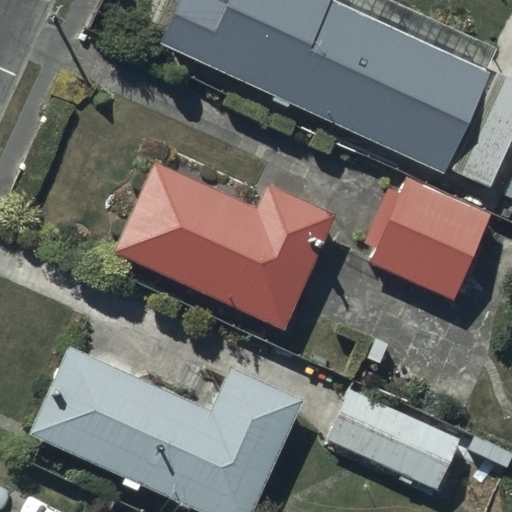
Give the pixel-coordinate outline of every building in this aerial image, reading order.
[(172,0),(157,31),(272,84),(270,88),(288,97),(290,93),(442,164),(490,63),(354,0),(172,0)] [(511,69),(497,62),(450,159),(490,178),(511,133),(511,69)] [(152,151),(110,242),(284,321),(337,205),(267,173),(255,198),(152,151)] [(490,204),(403,168),(367,253),(454,289),(490,204)] [(68,334),(28,423),(123,466),(120,473),(137,481),(140,474),(225,511),(247,511),(303,390),(229,357),(210,398),(68,334)] [(460,432),(348,379),(324,430),(439,484),(442,477),(455,483),(464,463),(476,469),(479,463),(501,474),(511,451),(511,445),(464,423),(460,432)]
